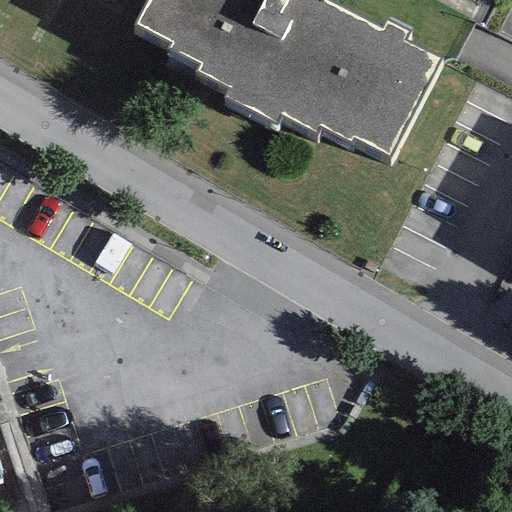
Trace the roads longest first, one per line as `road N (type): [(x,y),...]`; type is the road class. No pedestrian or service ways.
road 1 (residential): [(0,100),(511,410)]
road 2 (unknown): [(287,274),(239,339),(202,348),(141,325),(0,242)]
